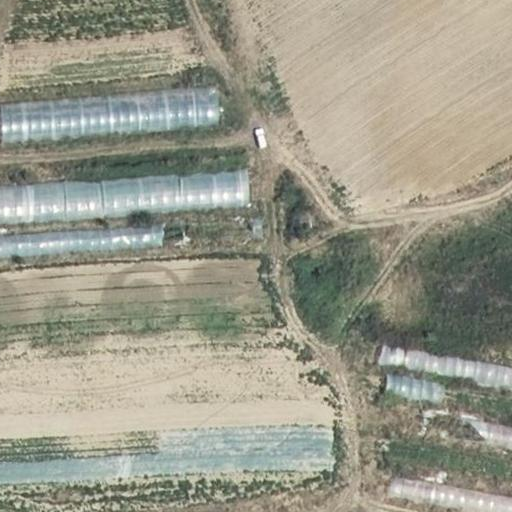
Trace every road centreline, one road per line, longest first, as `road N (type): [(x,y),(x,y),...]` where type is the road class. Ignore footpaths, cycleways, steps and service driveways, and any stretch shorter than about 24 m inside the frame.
road 1 (track): [(511,185),(451,209),(346,219),(268,130),(191,0)]
road 2 (track): [(0,157),(268,130),(272,224),(285,283)]
road 3 (track): [(322,511),(344,501),(349,484),(350,416),(337,369),(291,311),(287,258),(346,219)]
road 4 (track): [(324,355),(422,225),(451,209)]
